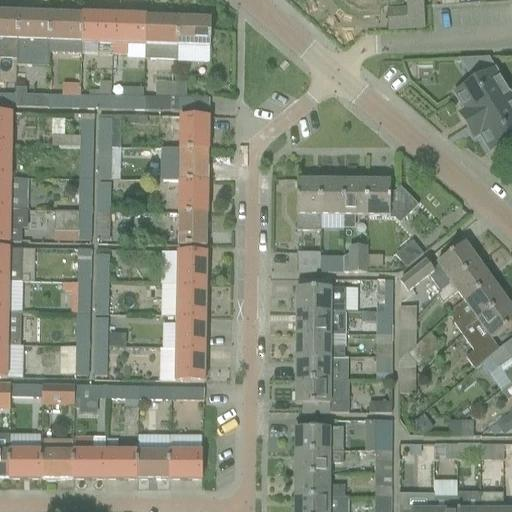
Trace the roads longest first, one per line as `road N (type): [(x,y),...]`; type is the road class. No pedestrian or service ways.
road 1 (residential): [(335,81),(253,147),(246,507)]
road 2 (residential): [(246,507),(0,508)]
road 3 (residential): [(511,234),(335,81)]
road 4 (residential): [(511,38),(364,49),(335,81)]
road 5 (residential): [(335,81),(244,0)]
